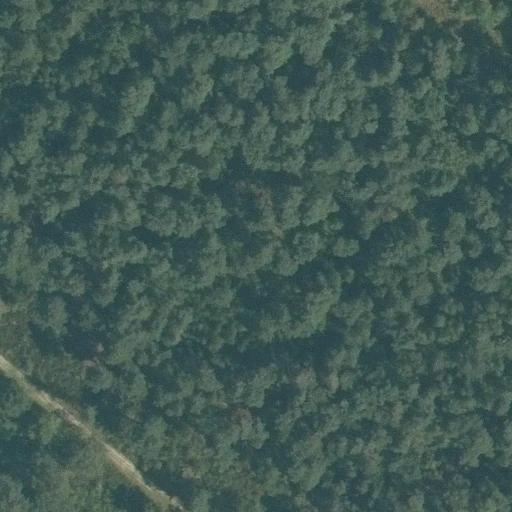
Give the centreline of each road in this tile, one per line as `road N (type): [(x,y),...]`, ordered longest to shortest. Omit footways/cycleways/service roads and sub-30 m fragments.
road 1 (track): [(0,363),(173,511)]
road 2 (track): [(511,400),(408,511)]
